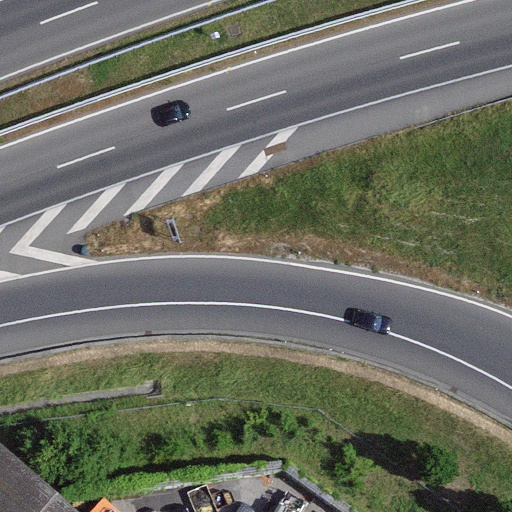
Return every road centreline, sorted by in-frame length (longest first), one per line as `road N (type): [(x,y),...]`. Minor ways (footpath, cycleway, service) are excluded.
road 1 (motorway): [(0,189),(237,106),(511,30)]
road 2 (motorway): [(0,304),(169,280),(244,281),(413,312),(511,352)]
